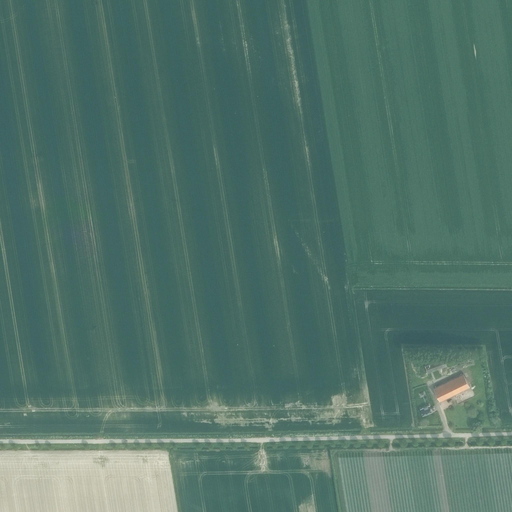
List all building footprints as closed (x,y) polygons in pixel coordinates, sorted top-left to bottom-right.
[(424,366),(427,373),(446,365),(444,358),(424,366)] [(448,370),(450,374),(469,366),(467,362),(448,370)] [(433,388),(440,400),(469,386),(463,373),(433,388)] [(466,398),(460,400),(461,403),(474,396),(472,392),(465,396),(466,398)] [(433,407),(430,408),(429,405),(421,409),(423,415),(432,412),(432,413),(435,411),(433,407)]
